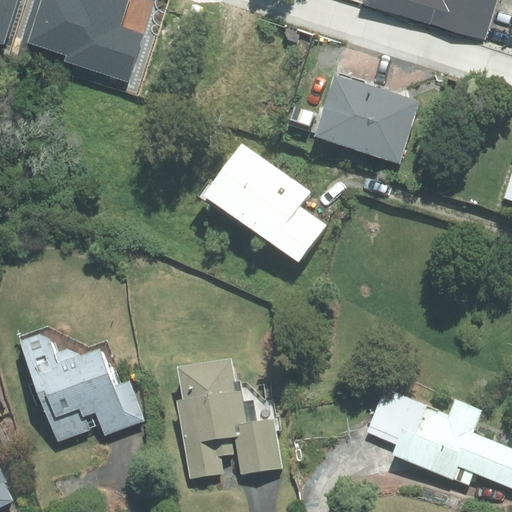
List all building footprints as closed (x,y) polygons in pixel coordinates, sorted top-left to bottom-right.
[(0,0),(0,43),(4,45),(17,0),(0,0)] [(64,61),(129,82),(145,34),(120,26),(128,0),(35,0),(22,40),(66,55),(64,61)] [(371,0),(493,35),(502,0),(371,0)] [(343,76),(321,140),(406,169),(428,105),(343,76)] [(224,84),(216,114),(251,122),(259,93),(224,84)] [(319,196),(252,149),(215,201),(305,265),(332,228),(308,211),(319,196)] [(60,344),(54,330),(25,342),(65,445),(104,430),(105,434),(148,418),(134,381),(123,386),(109,351),(87,359),(84,349),(73,354),(68,341),(60,344)] [(225,459),(241,457),(243,473),(284,468),(279,424),(249,428),(241,362),(185,369),(189,404),(183,405),(193,480),(227,475),(225,459)] [(402,448),(399,456),(473,485),(477,475),(511,488),(511,446),(483,434),(492,411),(462,399),(456,415),(387,387),(368,435),(402,448)] [(0,509),(20,499),(0,457),(0,509)]
